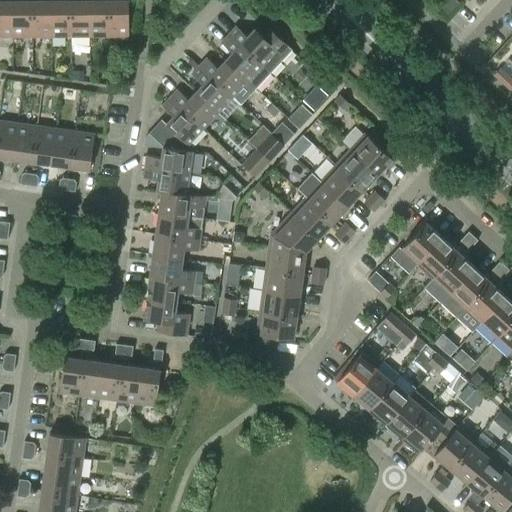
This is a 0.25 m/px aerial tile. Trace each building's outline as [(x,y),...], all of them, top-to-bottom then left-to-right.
[(0,0),(0,36),(13,37),(12,0),(0,0)] [(13,37),(32,37),(32,0),(12,0),(13,37)] [(32,37),(51,36),(51,0),(32,0),(32,37)] [(51,36),(70,36),(70,0),(51,0),(51,36)] [(70,36),(89,36),(89,0),(84,0),(70,0),(70,36)] [(89,0),(89,36),(108,36),(108,0),(89,0)] [(128,0),(108,0),(108,36),(128,36),(128,0)] [(261,65),(270,73),(292,50),(268,28),(262,35),(255,28),(247,36),(236,26),(228,34),(261,65)] [(246,81),(261,65),(228,34),(221,43),(232,53),(225,60),(246,81)] [(232,97),(246,81),(225,60),(218,68),(207,57),(199,66),(232,97)] [(217,112),(232,97),(199,66),(191,74),(202,84),(195,92),(217,112)] [(502,83),(509,77),(499,68),(493,75),(502,83)] [(511,79),(509,77),(502,83),(511,92),(511,91),(511,79)] [(202,128),(217,112),(195,92),(188,99),(177,89),(169,98),(202,128)] [(344,110),(349,104),(340,95),(334,101),(344,110)] [(149,133),(148,133),(163,147),(164,147),(176,148),(183,141),(187,145),(202,128),(169,98),(162,106),(173,116),(166,124),(161,120),(149,133)] [(303,123),(312,113),(304,107),(295,116),(303,123)] [(18,123),(0,120),(0,157),(13,159),(18,123)] [(271,133),(284,145),(294,134),(282,122),(271,133)] [(37,126),(18,123),(13,159),(32,161),(37,126)] [(55,128),(37,126),(32,161),(51,164),(55,128)] [(74,131),(55,128),(51,164),(69,167),(74,131)] [(94,134),(74,131),(69,167),(89,169),(94,134)] [(146,155),(144,167),(189,173),(192,151),(176,148),(164,147),(163,147),(148,133),(145,137),(144,145),(162,148),(161,157),(146,155)] [(271,133),(257,149),(270,161),(284,145),(271,133)] [(365,133),(349,149),(377,175),(392,158),(365,133)] [(242,165),(255,177),(270,161),(257,149),(242,165)] [(349,149),(335,165),(362,190),(377,175),(349,149)] [(335,165),(320,181),(347,206),(362,190),(335,165)] [(156,191),(161,191),(186,194),(186,193),(189,173),(144,167),(143,178),(158,180),(156,191)] [(28,185),(30,173),(24,172),(21,175),(20,184),(28,185)] [(30,173),(28,185),(37,186),(38,177),(36,174),(30,173)] [(66,190),(68,179),(62,178),(59,180),(58,189),(66,190)] [(68,179),(66,190),(75,192),(76,182),(74,179),(68,179)] [(333,222),(347,206),(320,181),(306,196),(333,222)] [(263,198),(268,192),(259,183),(253,189),(263,198)] [(226,189),(227,188),(224,184),(219,194),(218,198),(233,200),(235,198),(226,189)] [(161,191),(158,212),(202,218),(205,196),(186,193),(186,194),(161,191)] [(375,191),(369,197),(379,206),(384,200),(375,191)] [(319,237),(333,222),(306,196),(291,212),(319,237)] [(373,212),(379,206),(369,197),(364,203),(373,212)] [(200,240),(202,218),(158,212),(155,233),(200,240)] [(305,252),(319,237),(291,212),(270,235),(268,247),(305,252)] [(0,229),(8,231),(10,222),(0,221),(0,229)] [(400,250),(417,265),(442,237),(426,222),(400,250)] [(345,223),(340,228),(350,237),(355,232),(345,223)] [(344,243),(350,237),(340,228),(334,234),(344,243)] [(8,231),(0,229),(0,238),(7,239),(8,231)] [(468,231),(462,238),(472,246),(477,240),(468,231)] [(198,251),(200,240),(155,233),(152,255),(182,259),(183,249),(198,251)] [(417,265),(432,279),(433,279),(458,252),(442,237),(417,265)] [(468,251),(472,246),(462,238),(459,242),(459,246),(464,251),(468,251)] [(302,274),(305,252),(268,247),(265,268),(302,274)] [(474,267),(458,252),(433,279),(432,279),(423,288),(440,303),(474,267)] [(149,276),(194,282),(202,284),(203,272),(180,269),(182,259),(152,255),(149,276)] [(500,261),(494,267),(503,276),(509,269),(500,261)] [(313,267),(312,275),(324,277),(326,269),(313,267)] [(464,308),(464,309),(490,281),(474,267),(440,303),(455,317),(464,308)] [(499,280),(503,276),(494,267),(490,271),(490,275),(495,280),(499,280)] [(299,295),(302,274),(265,268),(262,290),(299,295)] [(323,285),(324,277),(312,275),(311,283),(323,285)] [(192,294),(194,282),(149,276),(146,298),(176,302),(177,292),(192,294)] [(505,296),(490,281),(464,309),(480,323),(505,296)] [(394,289),(388,283),(380,293),(386,298),(394,289)] [(296,316),(299,295),(262,290),(259,311),(296,316)] [(511,320),(511,302),(505,296),(480,323),(496,338),(511,320)] [(156,332),(186,336),(189,314),(174,312),(176,302),(146,298),(143,320),(158,322),(156,332)] [(224,298),(222,306),(235,308),(236,300),(224,298)] [(234,315),(235,308),(222,306),(221,313),(234,315)] [(274,348),(276,336),(293,338),(296,316),(259,311),(254,345),(274,348)] [(389,312),(376,327),(396,345),(401,340),(409,330),(389,312)] [(511,352),(511,320),(496,338),(511,353),(511,352)] [(196,328),(195,337),(210,339),(212,330),(196,328)] [(415,335),(409,330),(401,340),(407,345),(415,335)] [(85,351),(86,340),(78,338),(77,348),(79,351),(85,351)] [(86,340),(85,351),(91,352),(94,350),(95,341),(86,340)] [(453,341),(444,351),(449,355),(458,346),(453,341)] [(122,357),(124,345),(116,344),(115,353),(117,356),(122,357)] [(124,345),(122,357),(129,357),(132,355),(133,346),(124,345)] [(163,350),(154,349),(153,358),(155,361),(161,362),(163,350)] [(351,396),(352,397),(376,369),(379,366),(362,351),(335,383),(351,396)] [(2,362),(14,363),(15,355),(6,353),(3,355),(2,362)] [(433,368),(442,358),(436,353),(427,363),(433,368)] [(468,354),(459,364),(466,371),(475,361),(468,354)] [(59,392),(79,395),(83,359),(64,356),(59,392)] [(442,358),(433,368),(439,373),(448,364),(442,358)] [(102,362),(83,359),(79,395),(97,398),(102,362)] [(14,363),(2,362),(2,367),(4,370),(13,372),(14,363)] [(97,398),(116,400),(121,364),(102,362),(97,398)] [(116,400),(135,403),(140,367),(121,364),(116,400)] [(160,370),(140,367),(135,403),(155,406),(160,370)] [(352,397),(369,411),(393,383),(376,369),(352,397)] [(369,411),(385,425),(409,396),(393,383),(369,411)] [(385,425),(402,439),(431,405),(414,390),(409,396),(385,425)] [(0,400),(9,401),(10,393),(1,391),(0,391),(0,400)] [(9,401),(0,400),(0,408),(8,410),(9,401)] [(457,427),(431,405),(402,439),(419,453),(423,449),(435,434),(444,442),(457,427)] [(435,456),(450,469),(474,440),(458,426),(457,427),(444,442),(435,434),(423,449),(434,457),(435,456)] [(46,453),(82,458),(85,438),(49,433),(46,453)] [(450,469),(467,483),(491,454),(498,446),(482,433),(475,441),(474,440),(450,469)] [(23,450),(35,451),(35,445),(33,442),(24,441),(23,450)] [(35,451),(23,450),(22,458),(31,459),(34,457),(35,451)] [(80,477),(82,458),(46,453),(44,472),(80,477)] [(467,483),(474,489),(466,498),(470,501),(463,509),(465,511),(470,511),(477,505),(477,504),(483,496),(484,497),(508,468),(491,454),(467,483)] [(511,471),(508,468),(484,497),(501,511),(511,497),(511,471)] [(44,472),(41,491),(77,496),(80,477),(44,472)] [(430,482),(436,487),(444,477),(438,472),(430,482)] [(450,482),(444,477),(436,487),(442,492),(450,482)] [(17,488),(29,489),(30,483),(28,480),(19,479),(17,488)] [(29,489),(17,488),(16,496),(26,497),(29,495),(29,489)] [(41,491),(39,510),(54,511),(74,511),(77,496),(41,491)]
